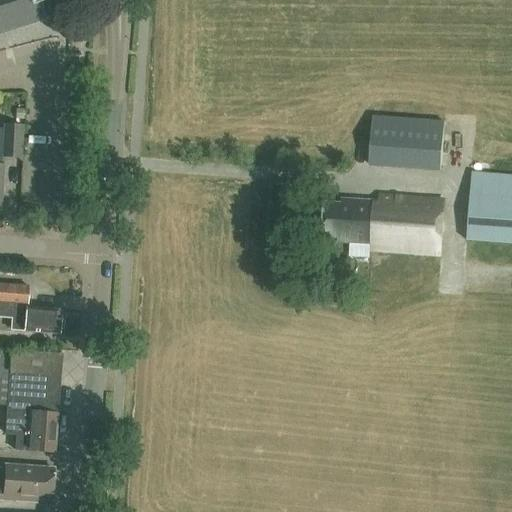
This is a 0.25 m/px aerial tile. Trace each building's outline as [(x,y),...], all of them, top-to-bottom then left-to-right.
[(39,0),(0,0),(0,34),(46,20),(39,0)] [(441,171),(445,122),(374,116),(370,165),(441,171)] [(20,157),(21,125),(3,124),(1,157),(20,157)] [(511,175),(473,173),(467,241),(511,243),(511,175)] [(335,243),(351,244),(369,245),(369,250),(441,255),(445,200),(377,195),(377,200),(341,198),(341,204),(326,203),(323,235),(336,236),(335,243)] [(0,316),(25,319),(23,331),(57,334),(58,331),(61,328),(62,323),(59,319),(59,311),(26,308),(28,286),(0,283),(0,316)] [(60,355),(11,352),(0,350),(0,405),(7,406),(5,434),(16,434),(15,450),(54,453),(60,355)] [(5,465),(3,500),(37,502),(37,498),(52,499),(54,468),(5,465)]
